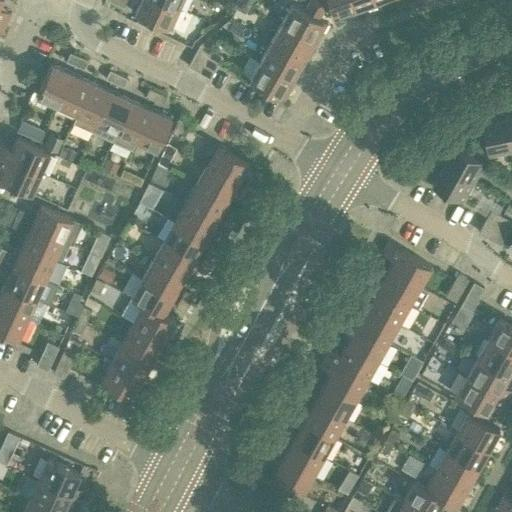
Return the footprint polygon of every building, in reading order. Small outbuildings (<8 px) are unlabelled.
[(0,0),(0,17),(5,20),(9,10),(0,6),(0,0)] [(179,7),(164,0),(137,0),(133,10),(170,27),(179,7)] [(231,0),(229,3),(233,5),(244,11),(249,3),(242,0),(231,0)] [(318,17),(322,9),(314,0),(308,0),(303,8),(291,1),(280,21),(311,38),(314,33),(318,35),(326,21),(318,17)] [(353,6),(350,0),(314,0),(322,9),(329,6),(334,19),(349,13),(347,8),(353,6)] [(375,3),(374,0),(350,0),(353,6),(359,4),(361,8),(375,3)] [(307,44),(311,38),(280,21),(269,40),(304,60),(311,46),(307,44)] [(304,60),(269,40),(258,58),(289,76),(292,70),(297,72),(304,60)] [(197,69),(210,48),(199,42),(187,64),(197,69)] [(221,54),(210,48),(197,69),(209,76),(221,54)] [(73,62),(77,53),(69,50),(65,59),(73,62)] [(87,57),(77,53),(73,62),(83,66),(87,57)] [(289,76),(258,58),(247,78),(283,98),(290,84),(286,81),(289,76)] [(55,102),(70,69),(50,60),(35,93),(55,102)] [(112,80),(116,71),(109,68),(105,77),(112,80)] [(75,111),(90,79),(70,69),(55,102),(75,111)] [(126,76),(116,71),(112,80),(121,85),(126,76)] [(91,129),(109,87),(90,79),(75,111),(71,120),(91,129)] [(152,97),(155,89),(148,85),(144,94),(152,97)] [(110,138),(129,96),(109,87),(91,129),(110,138)] [(165,93),(155,89),(152,97),(161,102),(165,93)] [(130,147),(134,137),(148,105),(129,96),(110,138),(130,147)] [(170,115),(148,105),(134,137),(155,147),(170,115)] [(180,112),(175,120),(187,126),(191,118),(180,112)] [(511,149),(511,112),(503,114),(511,149)] [(511,149),(503,114),(481,119),(489,154),(511,149)] [(24,117),(18,131),(40,141),(46,127),(24,117)] [(181,136),(187,126),(175,120),(170,130),(181,136)] [(0,140),(0,151),(39,170),(49,149),(16,134),(11,146),(0,140)] [(48,135),(44,144),(57,149),(61,141),(48,135)] [(216,143),(205,162),(236,180),(247,160),(216,143)] [(442,148),(436,158),(474,180),(485,160),(454,143),(449,152),(442,148)] [(0,177),(30,191),(39,170),(0,151),(0,163),(3,164),(0,169),(0,177)] [(118,162),(107,157),(103,166),(114,171),(118,162)] [(463,199),(474,180),(436,158),(430,169),(437,173),(432,182),(463,199)] [(225,198),(236,180),(205,162),(194,181),(225,198)] [(140,184),(143,177),(122,168),(119,176),(139,185),(140,184)] [(247,175),(243,184),(251,188),(255,180),(247,175)] [(215,217),(225,198),(194,181),(184,200),(215,217)] [(246,196),(251,188),(243,184),(238,192),(246,196)] [(204,236),(215,217),(184,200),(173,218),(204,236)] [(18,206),(14,215),(22,219),(29,222),(61,237),(70,241),(80,220),(39,201),(33,213),(18,206)] [(511,215),(511,202),(508,201),(503,211),(511,215)] [(490,236),(502,214),(491,208),(479,230),(490,236)] [(226,213),(222,221),(229,226),(234,217),(226,213)] [(511,222),(511,219),(502,214),(490,236),(501,242),(511,222)] [(14,215),(10,224),(18,227),(22,219),(14,215)] [(204,236),(173,218),(162,237),(193,255),(204,236)] [(225,234),(229,226),(222,221),(217,230),(225,234)] [(61,237),(29,222),(20,242),(52,257),(61,237)] [(183,274),(193,255),(162,237),(152,256),(183,274)] [(394,256),(388,266),(420,284),(431,264),(399,246),(399,247),(388,240),(382,249),(394,256)] [(43,276),(52,257),(20,242),(11,262),(43,276)] [(205,250),(200,259),(208,263),(212,255),(205,250)] [(183,274),(152,256),(141,275),(172,292),(183,274)] [(203,272),(208,263),(200,259),(195,267),(203,272)] [(43,276),(11,262),(2,281),(34,296),(43,276)] [(428,289),(420,284),(388,266),(383,276),(371,269),(366,278),(409,303),(418,307),(428,289)] [(458,271),(455,277),(445,294),(456,300),(468,277),(458,271)] [(161,312),(162,311),(172,292),(141,275),(130,295),(141,302),(142,301),(161,312)] [(103,280),(95,276),(90,288),(98,291),(103,280)] [(398,322),(409,303),(366,278),(361,287),(373,294),(367,304),(398,322)] [(472,309),(477,300),(485,286),(474,280),(461,303),(472,309)] [(0,304),(25,316),(34,296),(2,281),(0,286),(0,304)] [(117,304),(123,293),(106,284),(101,295),(117,304)] [(183,288),(179,296),(187,301),(191,293),(183,288)] [(182,309),(187,301),(179,296),(174,305),(182,309)] [(173,318),(162,311),(161,312),(142,301),(141,302),(130,321),(161,339),(173,318)] [(0,328),(16,336),(25,316),(0,304),(0,328)] [(387,340),(398,322),(367,304),(361,314),(350,307),(345,316),(387,340)] [(83,305),(77,316),(85,320),(91,309),(83,305)] [(80,331),(85,320),(77,316),(72,327),(80,331)] [(377,359),(387,340),(345,316),(340,325),(351,331),(346,342),(377,359)] [(511,323),(499,316),(488,337),(511,350),(511,323)] [(161,339),(130,321),(120,340),(151,357),(161,339)] [(511,350),(488,337),(477,356),(508,373),(511,366),(511,350)] [(35,362),(45,367),(57,344),(46,339),(35,362)] [(151,357),(120,340),(109,359),(140,376),(151,357)] [(366,378),(377,359),(346,342),(340,352),(328,345),(323,354),(366,378)] [(62,375),(66,365),(73,351),(62,346),(51,370),(62,375)] [(366,378),(323,354),(318,362),(330,369),(324,380),(355,397),(366,378)] [(411,354),(396,386),(405,390),(420,359),(411,354)] [(508,373),(477,356),(467,374),(509,398),(511,393),(511,387),(503,382),(508,373)] [(140,376),(109,359),(98,377),(129,395),(140,376)] [(509,398),(467,374),(456,394),(487,411),(493,400),(505,407),(509,398)] [(301,380),(296,389),(304,393),(309,385),(301,380)] [(355,397),(324,380),(314,398),(345,416),(355,397)] [(434,390),(417,381),(405,401),(413,405),(419,394),(429,400),(434,390)] [(300,401),(304,393),(296,389),(291,397),(300,401)] [(345,416),(314,398),(303,417),(334,435),(345,416)] [(413,405),(405,401),(399,412),(407,416),(413,405)] [(468,410),(457,429),(489,446),(499,427),(468,410)] [(334,435),(303,417),(292,436),(323,454),(334,435)] [(279,418),(275,427),(283,431),(287,423),(279,418)] [(278,439),(283,431),(275,427),(270,435),(278,439)] [(390,428),(384,438),(392,443),(397,432),(390,428)] [(478,465),(489,446),(457,429),(447,448),(478,465)] [(313,473),(323,454),(292,436),(281,455),(313,473)] [(386,454),(392,443),(384,438),(378,449),(386,454)] [(467,484),(478,465),(447,448),(436,467),(467,484)] [(301,493),(313,473),(281,455),(270,475),(301,493)] [(47,456),(37,477),(82,497),(86,488),(74,483),(79,471),(47,456)] [(266,460),(258,456),(253,465),(261,469),(266,460)] [(456,505),(467,484),(436,467),(425,486),(425,487),(444,498),(456,505)] [(82,497),(37,477),(29,496),(61,511),(66,500),(78,505),(82,497)] [(423,511),(436,511),(444,498),(425,487),(425,486),(414,479),(402,500),(423,511)] [(511,510),(511,498),(503,494),(498,503),(511,510)] [(60,511),(61,511),(29,496),(21,511),(60,511)] [(423,511),(402,500),(395,496),(385,511),(423,511)] [(321,511),(335,511),(337,509),(327,503),(321,511)] [(511,511),(511,510),(498,503),(493,511),(494,511),(511,511)]
